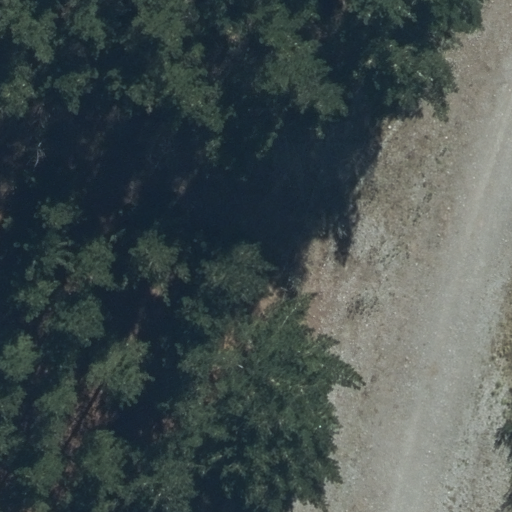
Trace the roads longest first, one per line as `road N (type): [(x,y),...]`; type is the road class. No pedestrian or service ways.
road 1 (track): [(0,159),(474,194)]
road 2 (track): [(397,511),(511,54)]
